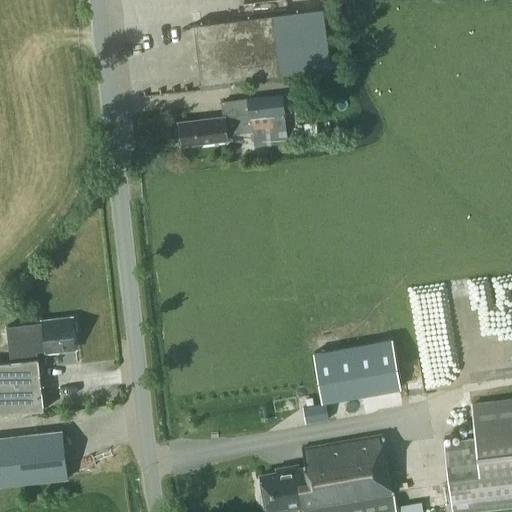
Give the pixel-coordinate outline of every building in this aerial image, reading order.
[(198,84),(280,74),(273,14),(190,25),(198,84)] [(225,115),(200,118),(200,121),(180,124),(183,142),(204,139),(204,142),(228,139),(227,130),(238,128),(239,132),(253,130),(274,127),(270,94),(248,97),(223,101),(225,115)] [(11,360),(0,360),(0,413),(44,408),(38,357),(36,357),(35,350),(45,349),(45,350),(48,349),(48,352),(76,349),(72,314),(40,318),(40,321),(31,322),(32,326),(7,329),(11,360)] [(401,363),(322,377),(327,403),(303,407),(305,421),(409,404),(401,363)] [(476,437),(445,441),(453,510),(511,502),(511,398),(472,403),(476,437)] [(62,429),(0,436),(0,484),(67,477),(62,429)] [(297,462),(275,465),(276,468),(258,471),(265,511),(287,507),(288,510),(303,508),(303,511),(423,511),(422,500),(396,505),(384,432),(301,446),(304,462),(298,463),(297,462)]
